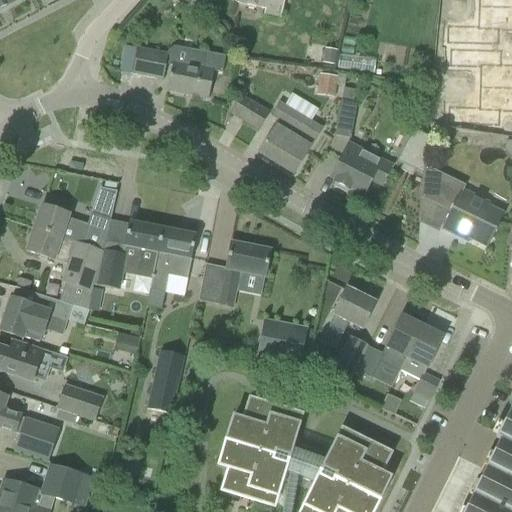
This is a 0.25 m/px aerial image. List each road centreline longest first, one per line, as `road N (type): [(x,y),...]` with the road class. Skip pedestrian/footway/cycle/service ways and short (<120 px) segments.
road 1 (residential): [(76,89),(511,313)]
road 2 (residential): [(416,511),(511,316)]
